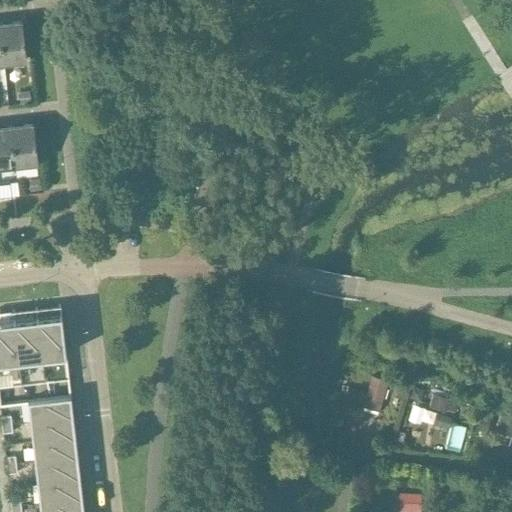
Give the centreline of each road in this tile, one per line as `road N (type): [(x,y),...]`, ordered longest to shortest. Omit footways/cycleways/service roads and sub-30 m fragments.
road 1 (unclassified): [(204,271),(306,277),(511,328)]
road 2 (residential): [(111,511),(82,267)]
road 3 (residential): [(82,267),(204,271)]
